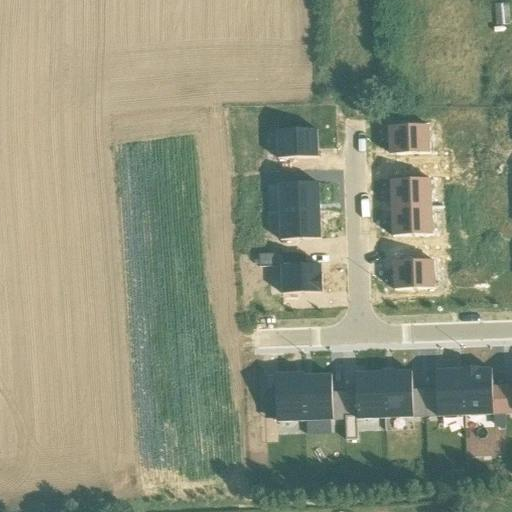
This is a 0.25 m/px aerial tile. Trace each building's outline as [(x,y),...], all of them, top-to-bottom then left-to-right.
[(428,127),(388,129),(389,157),(429,155),(428,127)] [(316,131),(276,132),(277,161),(317,160),(316,131)] [(391,210),(431,209),(430,181),(390,182),(391,210)] [(318,185),(278,186),(279,214),(319,213),(318,185)] [(431,209),(391,210),(392,238),(432,237),(431,209)] [(319,213),(279,214),(280,242),(320,241),(319,213)] [(433,262),(393,264),(394,292),(434,291),(433,262)] [(281,268),(282,296),(322,295),(321,266),(281,268)] [(478,369),(462,370),(462,372),(465,418),(493,417),(491,371),(478,371),(478,369)] [(382,372),(382,374),(383,421),(413,420),(411,373),(394,374),(394,372),(382,372)] [(462,372),(435,373),(437,419),(465,418),(462,372)] [(382,374),(355,375),(356,421),(383,421),(382,374)] [(304,375),(275,376),(276,424),(305,423),(304,377),(304,375)] [(331,377),(304,377),(305,423),(332,423),(331,377)]
